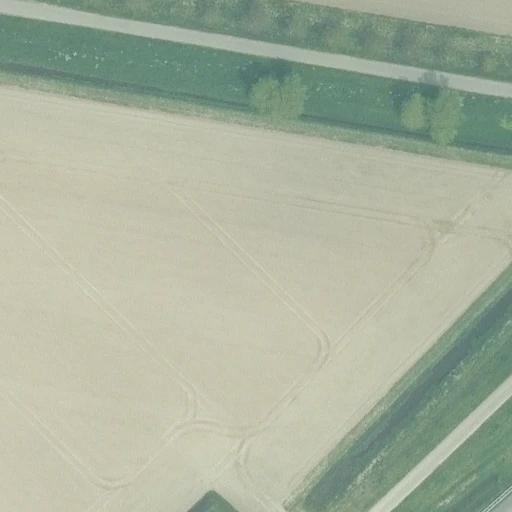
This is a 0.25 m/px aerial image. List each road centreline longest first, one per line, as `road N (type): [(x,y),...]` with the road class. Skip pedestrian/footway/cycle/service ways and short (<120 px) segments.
road 1 (unclassified): [(0,3),(511,91)]
road 2 (unclassified): [(379,511),(511,383)]
